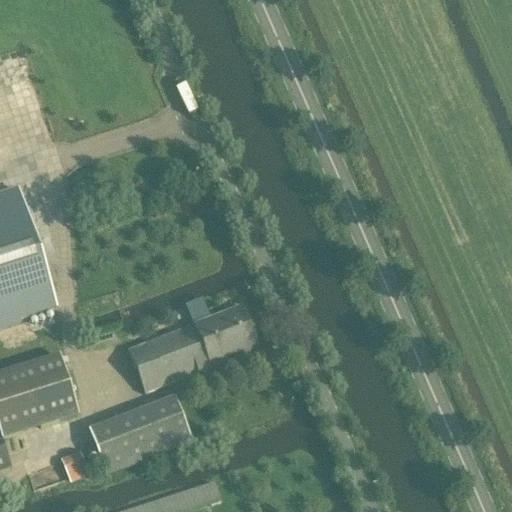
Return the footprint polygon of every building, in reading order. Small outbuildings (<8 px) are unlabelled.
[(17,191),(0,196),(0,331),(56,314),(17,191)] [(201,305),(185,311),(192,329),(127,354),(144,398),(257,354),(240,311),(208,323),(201,305)] [(0,375),(0,475),(10,472),(1,443),(77,419),(58,357),(0,375)] [(79,455),(59,463),(69,487),(89,478),(79,455)] [(213,487),(135,511),(199,511),(220,506),(213,487)]
